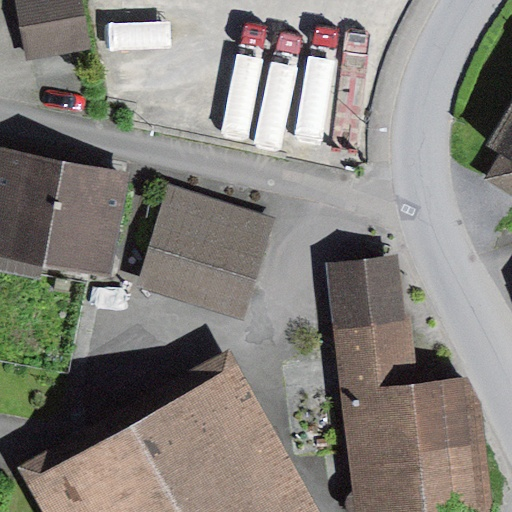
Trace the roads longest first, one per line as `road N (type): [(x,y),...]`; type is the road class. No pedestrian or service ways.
road 1 (residential): [(427,212),(0,110)]
road 2 (residential): [(474,0),(426,91),(419,165),(427,212)]
road 3 (residential): [(427,212),(511,391)]
